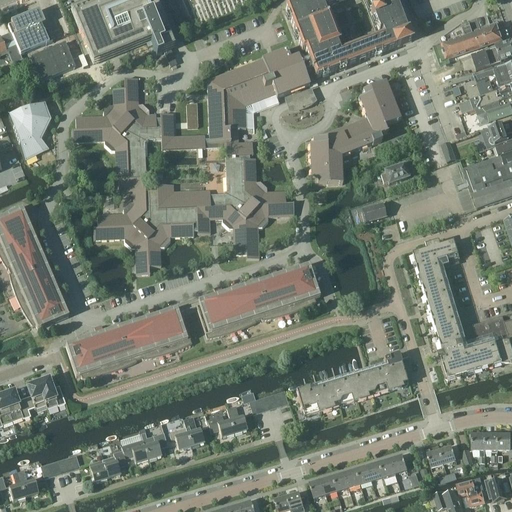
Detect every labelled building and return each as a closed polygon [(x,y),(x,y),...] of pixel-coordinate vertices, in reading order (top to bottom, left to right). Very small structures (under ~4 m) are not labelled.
[(164,53),(170,69),(177,66),(169,47),(171,46),(169,41),(170,40),(168,34),(164,36),(144,0),(110,0),(75,14),(95,65),(146,44),(148,49),(152,47),(157,58),(163,55),(162,54),(164,53)] [(312,73),(313,73),(315,79),(395,48),(400,47),(411,42),(408,33),(406,34),(393,0),(304,0),(305,0),(285,8),(288,16),(284,18),(288,27),(292,26),(302,52),(305,51),(308,61),(305,62),(309,72),(312,71),(312,73)] [(16,48),(7,52),(8,55),(13,65),(22,61),(20,57),(53,43),(47,31),(43,33),(41,27),(39,27),(35,16),(8,27),(16,48)] [(498,25),(489,28),(489,30),(434,49),(441,67),(448,64),(447,61),(502,42),(499,32),(500,32),(498,25)] [(0,58),(0,59),(8,55),(7,52),(6,52),(1,40),(0,40),(0,58)] [(41,83),(75,69),(65,44),(31,59),(41,83)] [(476,72),(511,60),(511,49),(511,50),(509,45),(471,58),(476,72)] [(294,205),(293,205),(293,206),(286,206),(285,194),(267,194),(267,190),(260,184),(257,184),(256,161),(250,161),(250,157),(253,157),(252,144),(252,148),(238,149),(238,131),(246,131),(245,120),(245,109),(275,97),(277,101),(284,98),(310,88),(304,74),(309,72),(305,62),(300,64),(298,58),(290,61),(286,51),(274,56),(269,58),(261,61),(262,63),(207,84),(207,95),(208,99),(209,141),(205,141),(204,138),(192,138),(174,139),(173,116),(160,117),(160,120),(156,120),(156,116),(149,116),(149,113),(143,106),(139,107),(138,81),(124,81),(124,91),(112,91),(113,108),(109,108),(103,114),(103,118),(94,119),(77,119),(78,133),(86,132),(86,144),(104,144),(104,148),(111,154),(115,154),(116,177),(122,177),(122,181),(119,181),(118,181),(119,193),(119,194),(133,193),(133,205),(129,205),(123,212),(123,216),(98,217),(98,231),(107,230),(108,242),(124,242),(125,246),(131,252),(135,251),(135,261),(136,277),(150,277),(150,276),(149,269),(161,269),(161,250),(164,250),(171,244),(171,240),(192,239),(194,239),(194,233),(198,233),(198,236),(197,236),(211,236),(210,222),(222,222),(222,226),(229,232),(233,232),(234,258),(248,257),(248,256),(247,256),(247,248),(259,247),(258,230),(262,230),(268,224),(268,220),(277,220),(294,219),(294,218),(294,205)] [(497,72),(506,101),(511,98),(511,65),(498,71),(498,72),(497,72)] [(459,106),(462,115),(481,109),(506,101),(497,72),(495,73),(495,71),(471,79),(472,84),(465,86),(470,102),(459,106)] [(386,83),(382,85),(362,93),(364,98),(358,101),(366,119),(361,126),(360,127),(360,126),(343,132),(342,130),(326,136),(326,140),(312,141),(313,147),(309,147),(311,181),(317,181),(317,187),(342,186),(341,159),(372,146),(373,147),(382,144),(379,138),(388,135),(387,134),(387,135),(385,128),(401,122),(386,83)] [(310,88),(284,98),(287,105),(290,112),(295,113),(300,112),(306,110),(312,106),(315,103),(312,96),(310,88)] [(511,115),(511,98),(506,101),(481,109),(486,114),(487,114),(490,123),(511,115)] [(49,151),(41,142),(51,122),(45,105),(9,115),(22,158),(49,151)] [(511,121),(489,130),(495,146),(508,142),(508,140),(511,138),(511,121)] [(498,157),(511,152),(511,142),(495,149),(498,157)] [(511,154),(464,171),(477,211),(486,208),(511,199),(511,154)] [(408,176),(414,174),(410,163),(403,165),(404,166),(384,173),(385,175),(381,177),(384,185),(388,183),(389,186),(408,179),(408,176)] [(365,224),(386,219),(382,206),(362,211),(365,224)] [(0,259),(1,262),(7,271),(8,270),(10,276),(9,276),(12,288),(16,300),(21,311),(26,320),(32,329),(35,327),(37,332),(56,324),(68,319),(68,318),(64,309),(57,312),(56,302),(54,292),(54,289),(54,288),(53,289),(50,283),(52,283),(48,272),(41,256),(37,246),(32,235),(30,236),(28,230),(29,230),(29,229),(28,230),(22,220),(15,211),(0,217),(0,259)] [(442,361),(443,365),(447,378),(446,380),(448,382),(511,362),(511,348),(504,324),(503,318),(472,327),(474,331),(475,332),(477,340),(466,343),(444,268),(453,266),(452,263),(460,261),(455,243),(441,247),(440,243),(426,247),(427,252),(413,256),(442,350),(443,353),(440,354),(442,361)] [(253,326),(256,325),(255,323),(261,321),(262,323),(265,322),(268,322),(275,321),(281,319),(288,317),(294,315),(297,313),(307,309),(316,304),(315,301),(319,299),(313,281),(309,268),(309,267),(299,271),(301,277),(290,278),(278,279),(277,279),(278,280),(272,282),(272,281),(250,287),(244,289),(233,293),(223,297),(223,298),(218,300),(217,299),(216,299),(217,300),(207,305),(197,312),(207,341),(214,340),(222,338),(224,338),(231,336),(234,335),(237,333),(244,331),(247,329),(250,328),(253,326)] [(133,366),(136,364),(136,363),(142,361),(142,362),(148,361),(155,360),(158,359),(161,358),(168,356),(175,354),(178,353),(185,350),(191,346),(182,317),(170,317),(159,319),(159,318),(158,318),(158,319),(153,321),(152,320),(130,327),(114,332),(103,336),(104,337),(98,339),(98,338),(97,338),(97,339),(87,345),(78,351),(76,344),(66,347),(70,360),(70,361),(76,379),(81,378),(82,381),(92,380),(102,378),(108,376),(111,375),(118,373),(124,370),(127,369),(130,367),(133,366)] [(408,386),(408,385),(407,384),(401,365),(404,364),(401,356),(372,365),(373,370),(309,389),(296,393),(302,414),(301,415),(302,417),(303,418),(304,418),(306,419),(309,418),(310,416),(332,410),(334,410),(337,409),(338,408),(339,408),(340,409),(344,408),(345,406),(367,399),(368,400),(372,399),(373,397),(375,398),(378,397),(379,396),(401,389),(403,390),(406,389),(407,387),(408,387),(408,386)] [(46,407),(45,408),(47,411),(57,407),(58,409),(65,406),(59,388),(52,391),(49,381),(46,382),(45,380),(37,382),(46,407)] [(28,412),(34,410),(35,411),(45,408),(46,407),(37,382),(29,385),(30,388),(27,389),(30,399),(24,401),(28,412)] [(2,395),(12,424),(22,420),(23,421),(31,419),(28,412),(24,401),(17,403),(14,394),(11,395),(10,392),(2,395)] [(288,406),(284,394),(278,396),(282,408),(288,406)] [(12,424),(2,395),(0,395),(0,429),(3,429),(2,427),(12,424)] [(272,397),(276,410),(282,408),(278,396),(272,397)] [(267,399),(271,411),(276,410),(272,397),(267,399)] [(261,401),(265,413),(271,411),(267,399),(261,401)] [(255,402),(259,415),(265,413),(261,401),(255,402)] [(249,405),(253,417),(259,415),(255,402),(249,404),(249,405)] [(227,411),(230,422),(234,436),(247,432),(243,418),(239,419),(236,409),(227,411)] [(211,435),(219,432),(221,439),(234,436),(230,422),(224,424),(223,418),(208,422),(211,435)] [(193,420),(183,423),(184,424),(186,430),(191,449),(204,445),(200,431),(199,431),(199,430),(196,431),(193,421),(193,420)] [(191,449),(186,430),(169,435),(172,442),(175,441),(179,453),(191,449)] [(141,437),(140,437),(142,443),(148,462),(162,458),(161,456),(160,452),(168,449),(164,435),(146,441),(145,436),(141,437)] [(485,453),(485,437),(472,437),(472,453),(480,453),(480,466),(485,466),(485,453)] [(485,437),(485,453),(497,453),(497,437),(485,437)] [(497,437),(497,453),(510,453),(510,458),(511,458),(511,445),(510,445),(510,437),(497,437)] [(136,466),(148,462),(142,443),(121,449),(125,461),(131,460),(131,462),(134,461),(136,466)] [(441,456),(444,466),(456,462),(452,449),(440,453),(441,456)] [(465,467),(473,465),(469,452),(461,454),(465,467)] [(114,459),(102,462),(104,467),(108,481),(121,477),(118,470),(127,467),(122,453),(113,456),(114,459)] [(444,466),(441,456),(440,453),(427,456),(431,470),(444,466)] [(391,461),(395,476),(407,472),(403,457),(391,461)] [(76,458),(72,459),(70,460),(74,472),(80,470),(76,458)] [(64,461),(68,474),(74,472),(70,460),(64,461)] [(68,474),(64,461),(58,463),(62,476),(68,474)] [(395,476),(391,461),(379,464),(384,479),(395,476)] [(104,467),(102,462),(89,466),(95,485),(108,481),(104,467)] [(62,476),(58,463),(53,465),(57,477),(62,476)] [(384,479),(379,464),(368,468),(372,483),(384,479)] [(47,467),(51,479),(57,477),(53,465),(47,467)] [(41,468),(45,481),(51,479),(47,467),(41,468)] [(372,483),(368,468),(356,471),(361,487),(372,483)] [(361,487),(356,471),(344,475),(349,490),(361,487)] [(18,474),(26,499),(39,496),(35,482),(28,484),(24,473),(18,474)] [(26,499),(18,474),(13,476),(16,487),(9,490),(13,503),(26,499)] [(349,490),(344,475),(333,478),(337,494),(349,490)] [(337,494),(333,478),(321,482),(326,497),(337,494)] [(490,485),(489,481),(484,482),(489,500),(493,499),(494,504),(496,503),(497,505),(504,503),(504,501),(507,501),(502,482),(490,485)] [(326,497),(321,482),(309,486),(314,501),(326,497)] [(470,509),(484,505),(481,493),(476,494),(473,483),(457,487),(460,498),(466,496),(470,509)] [(446,509),(447,511),(462,511),(456,493),(449,495),(448,492),(434,497),(439,511),(446,509)] [(287,499),(290,511),(304,511),(300,495),(287,499)] [(290,511),(287,499),(274,502),(277,511),(290,511)] [(239,511),(252,511),(250,503),(238,507),(239,511)]
